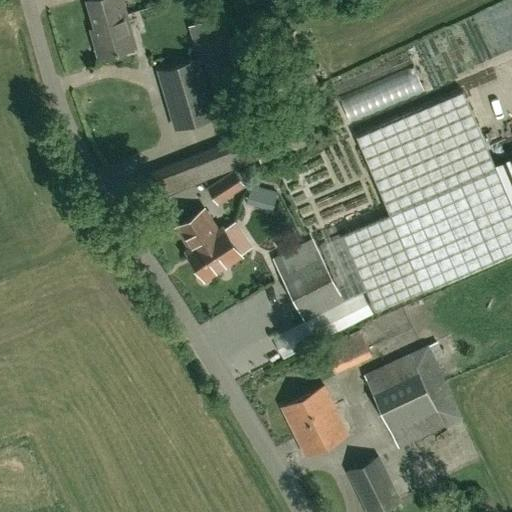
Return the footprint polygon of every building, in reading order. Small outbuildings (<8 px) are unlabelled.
[(110,16),(125,12),(121,0),(87,0),(94,26),(111,21),(110,16)] [(111,21),(94,26),(97,36),(94,37),(99,56),(134,46),(125,12),(110,16),(111,21)] [(213,98),(244,88),(223,18),(191,28),(213,98)] [(262,89),(282,82),(269,45),(250,52),(262,89)] [(158,70),(175,127),(214,116),(197,59),(158,70)] [(389,213),(343,233),(366,288),(375,310),(511,251),(511,155),(494,163),(463,90),(356,135),(389,213)] [(250,132),(140,174),(150,200),(243,164),(259,159),(260,159),(306,142),(290,100),(244,117),(250,132)] [(239,185),(230,172),(207,187),(216,201),(239,185)] [(185,251),(203,278),(239,254),(221,227),(216,230),(202,209),(175,226),(189,248),(185,251)] [(272,337),(283,358),(372,312),(361,291),(343,300),(312,239),(272,259),(304,321),(272,337)] [(362,334),(326,350),(337,374),(349,369),(348,366),(371,356),(362,334)] [(460,415),(434,361),(445,356),(437,340),(427,345),(426,344),(364,374),(397,445),(460,415)] [(281,406),(305,454),(347,434),(323,386),(281,406)] [(347,469),(366,511),(374,511),(399,500),(378,455),(347,469)]
